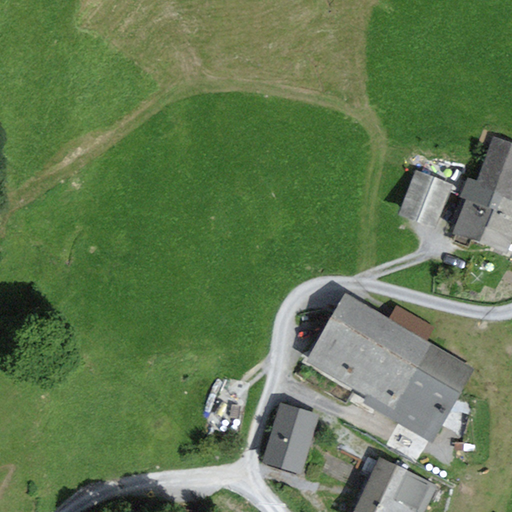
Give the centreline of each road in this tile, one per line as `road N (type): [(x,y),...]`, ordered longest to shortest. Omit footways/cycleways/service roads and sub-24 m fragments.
road 1 (track): [(243,467),(274,374),(280,312),(299,292),(343,282),(465,310),(511,308)]
road 2 (track): [(243,467),(127,481),(68,511)]
road 3 (track): [(384,431),(274,374)]
